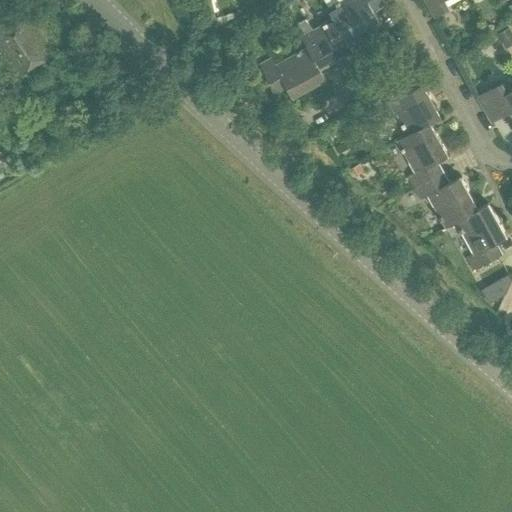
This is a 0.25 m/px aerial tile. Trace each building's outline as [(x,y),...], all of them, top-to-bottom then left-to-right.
[(202,0),(209,28),(219,25),(212,0),(202,0)] [(343,0),(330,7),(336,18),(349,40),(381,23),(375,11),(387,5),(383,0),(343,0)] [(444,0),(426,0),(435,15),(449,8),(444,0)] [(0,48),(19,77),(54,52),(28,14),(0,33),(0,48)] [(355,51),(349,40),(336,18),(314,30),(306,18),(295,24),(302,36),(303,36),(309,46),(322,70),(355,51)] [(511,29),(511,30),(509,27),(498,34),(506,49),(511,45),(511,29)] [(327,79),(322,70),(309,46),(276,64),(272,56),(259,63),(276,94),(288,87),(293,98),(327,79)] [(511,90),(508,93),(502,82),(477,96),(492,122),(511,110),(511,90)] [(409,135),(432,122),(442,116),(424,83),(390,101),(409,135)] [(444,171),(439,162),(449,156),(432,122),(409,135),(398,140),(415,173),(417,176),(413,178),(417,186),(444,171)] [(359,164),(352,168),(356,176),(363,172),(359,164)] [(457,222),(479,209),(461,176),(450,182),(444,171),(417,186),(423,197),(428,195),(446,228),(457,222)] [(479,209),(457,222),(473,253),(466,256),(474,269),(504,253),(497,241),(507,236),(489,203),(479,209)] [(504,294),(508,290),(511,281),(511,276),(510,273),(496,281),(504,294)]
